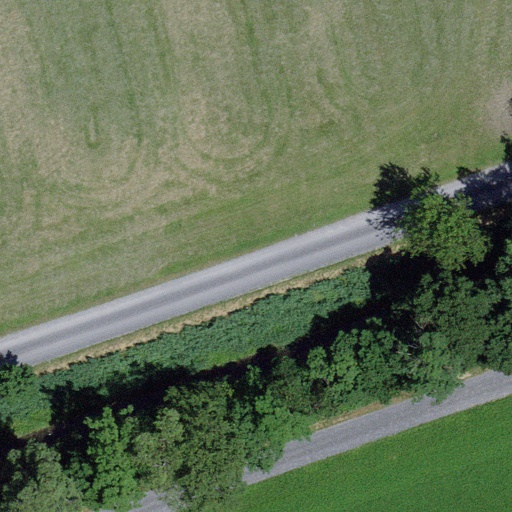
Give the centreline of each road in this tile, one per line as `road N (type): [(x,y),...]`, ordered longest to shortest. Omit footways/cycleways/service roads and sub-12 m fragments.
road 1 (track): [(511,194),(0,361)]
road 2 (track): [(511,390),(161,511)]
